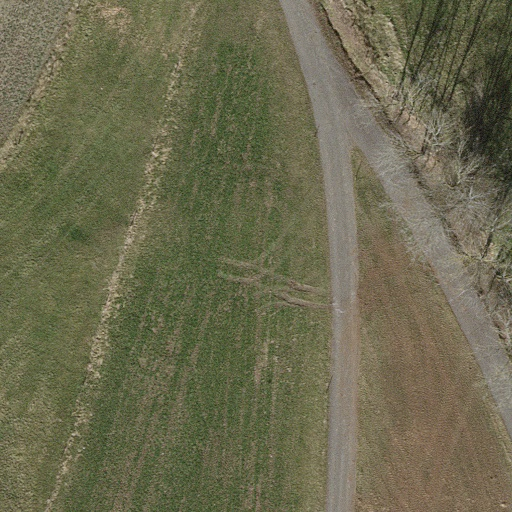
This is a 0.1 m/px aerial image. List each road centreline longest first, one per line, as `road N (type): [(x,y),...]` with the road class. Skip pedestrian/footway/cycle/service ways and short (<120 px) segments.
road 1 (unclassified): [(336,104),(350,354),(342,511)]
road 2 (unclassified): [(336,104),(479,314),(511,397)]
